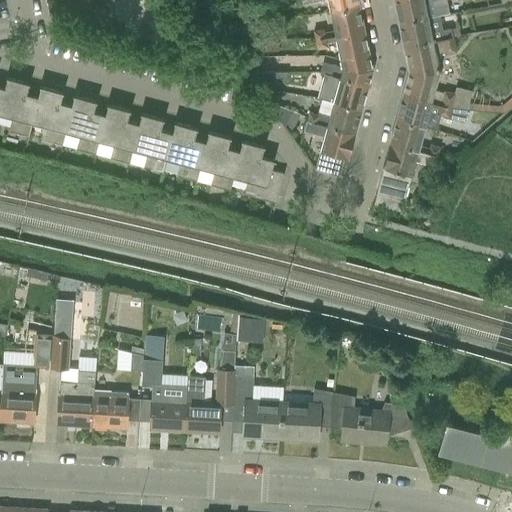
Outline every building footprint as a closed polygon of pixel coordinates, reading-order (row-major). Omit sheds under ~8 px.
[(327,0),(330,12),(359,6),(357,0),(306,0),(307,0),(327,0)] [(394,0),(399,23),(428,17),(439,15),(448,13),(445,0),(394,0)] [(314,30),(316,41),(364,31),(359,6),(330,12),(334,31),(325,33),(324,28),(314,30)] [(428,17),(399,23),(404,47),(452,37),(450,28),(442,30),(439,15),(428,17)] [(222,24),(209,25),(220,37),(225,36),(224,23),(222,24)] [(336,41),(340,61),(369,55),(364,31),(316,41),(317,49),(328,47),(327,43),(336,41)] [(452,37),(404,47),(409,72),(433,67),(434,71),(439,73),(435,55),(436,55),(445,53),(455,51),(452,37)] [(278,40),(266,40),(266,52),(278,52),(278,40)] [(321,72),(325,73),(368,85),(372,69),(369,55),(340,61),(342,67),(324,62),(321,72)] [(409,72),(402,96),(451,109),(467,110),(472,92),(455,87),(453,94),(444,91),(443,93),(434,91),(439,73),(434,71),(433,67),(409,72)] [(247,77),(244,79),(250,86),(274,90),(276,81),(277,72),(252,72),(247,77)] [(319,93),(318,99),(332,102),(332,101),(362,109),(368,85),(325,73),(319,93)] [(5,87),(0,105),(0,114),(13,118),(9,131),(28,136),(31,123),(38,96),(26,93),(29,82),(28,82),(28,83),(8,77),(5,87)] [(38,96),(31,123),(32,123),(46,127),(43,140),(61,145),(65,132),(72,105),(71,105),(60,102),(63,91),(62,91),(61,91),(41,86),(38,96)] [(72,105),(65,132),(66,132),(80,136),(76,149),(95,154),(99,141),(106,114),(105,114),(93,111),(96,100),(95,100),(75,95),(72,105)] [(402,96),(396,119),(424,127),(435,130),(439,115),(449,117),(448,119),(463,123),(467,110),(451,109),(402,96)] [(309,121),(307,121),(355,134),(362,109),(332,101),(332,104),(327,103),(324,112),(329,114),(327,120),(319,118),(320,114),(311,112),(309,121)] [(106,114),(99,141),(113,145),(110,158),(129,163),(132,150),(139,123),(127,120),(130,109),(129,109),(108,104),(106,114)] [(269,107),(267,107),(278,121),(284,128),(284,127),(292,111),(276,105),(269,107)] [(139,123),(132,150),(133,150),(147,154),(143,167),(162,172),(166,159),(173,132),(172,132),(161,129),(164,118),(162,118),(142,113),(139,123)] [(396,119),(390,143),(438,156),(440,148),(430,145),(429,148),(420,145),(419,145),(424,127),(396,119)] [(307,121),(306,120),(304,131),(324,136),(315,170),(339,176),(344,157),(348,158),(355,134),(307,121)] [(173,132),(166,159),(180,163),(177,176),(196,181),(199,168),(206,141),(194,138),(197,127),(196,127),(196,128),(175,122),(173,132)] [(206,141),(199,168),(200,168),(214,172),(210,185),(229,190),(233,177),(240,150),(239,150),(228,147),(231,136),(230,136),(229,137),(209,131),(206,141)] [(243,140),(229,190),(230,190),(233,177),(248,181),(244,194),(276,202),(284,173),(272,169),(274,159),(261,156),(264,145),(263,145),(243,140)] [(383,168),(376,194),(402,201),(404,201),(416,157),(426,159),(425,163),(435,166),(438,156),(390,143),(388,148),(383,168)] [(239,318),(237,335),(261,337),(263,320),(239,318)] [(35,365),(47,366),(49,334),(35,333),(34,365),(35,365)] [(223,334),(221,350),(234,351),(235,335),(224,333),(223,334)] [(49,334),(47,366),(62,367),(63,359),(69,351),(70,339),(52,334),(49,334)] [(142,359),(162,360),(163,338),(144,337),(142,359)] [(192,339),(192,355),(200,355),(200,339),(192,339)] [(130,370),(131,353),(117,349),(117,369),(130,370)] [(234,351),(221,350),(219,370),(233,373),(234,362),(234,351)] [(0,382),(0,420),(32,422),(33,402),(34,392),(35,371),(35,365),(34,365),(34,353),(3,351),(2,367),(2,369),(1,369),(0,382)] [(131,353),(130,370),(142,371),(142,359),(143,356),(131,353)] [(57,404),(56,424),(90,426),(92,389),(93,389),(94,382),(95,358),(78,356),(77,381),(59,380),(59,394),(58,394),(57,404)] [(142,371),(141,383),(151,384),(150,402),(149,423),(149,429),(183,431),(185,401),(186,401),(187,385),(160,384),(161,374),(162,360),(142,359),(142,371)] [(234,362),(233,373),(246,375),(247,363),(234,362)] [(219,415),(231,415),(233,373),(219,370),(219,403),(202,402),(204,377),(187,375),(187,385),(186,401),(185,401),(183,431),(218,433),(218,423),(219,415)] [(233,373),(231,415),(244,416),(242,435),(279,437),(281,400),(282,400),(282,387),(252,385),(252,377),(246,375),(233,373)] [(161,374),(160,384),(187,385),(187,375),(161,374)] [(328,426),(329,426),(331,391),(313,388),(312,401),(282,400),(281,400),(279,437),(317,439),(318,418),(328,418),(328,426)] [(92,389),(90,426),(125,427),(125,422),(126,401),(127,391),(93,389),(92,389)] [(331,391),(329,426),(330,426),(330,424),(342,425),(340,439),(359,441),(359,439),(384,442),(386,429),(399,430),(412,426),(406,416),(403,405),(384,402),(378,411),(353,408),(354,395),(331,391)] [(125,422),(137,423),(138,402),(126,401),(125,422)] [(150,402),(138,402),(137,423),(149,423),(150,402)] [(218,423),(230,424),(231,415),(219,415),(218,423)] [(244,416),(231,415),(230,424),(229,434),(242,435),(244,416)] [(446,423),(437,454),(511,473),(511,435),(503,431),(501,438),(446,423)]
